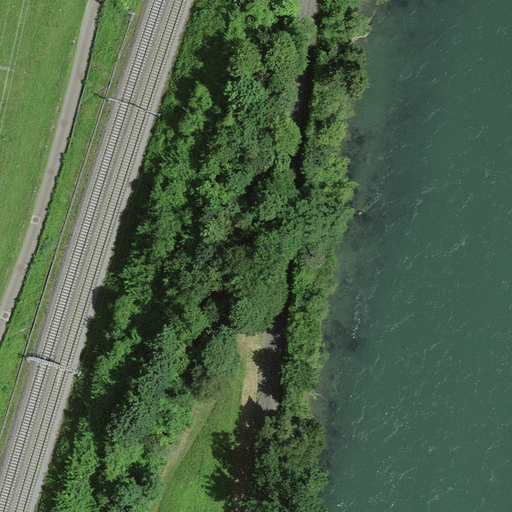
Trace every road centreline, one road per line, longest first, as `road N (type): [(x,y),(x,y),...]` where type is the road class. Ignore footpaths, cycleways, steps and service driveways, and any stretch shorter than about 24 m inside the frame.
road 1 (residential): [(305,0),(279,176),(256,511)]
road 2 (residential): [(0,331),(99,0)]
